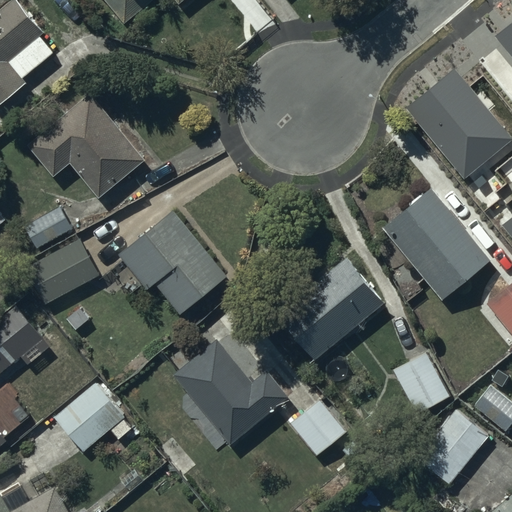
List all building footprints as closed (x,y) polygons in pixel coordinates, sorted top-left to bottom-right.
[(0,108),(27,86),(22,80),(54,54),(40,38),(43,35),(14,0),(0,11),(0,108)] [(172,0),(178,7),(186,0),(102,0),(124,26),(155,0),(172,0)] [(90,96),(28,148),(54,179),(69,166),(98,200),(145,161),(90,96)] [(486,113),(445,147),(506,220),(511,215),(511,128),(510,126),(503,132),(486,113)] [(434,191),(384,231),(442,304),(492,264),(434,191)] [(61,207),(24,228),(36,250),(73,229),(61,207)] [(174,211),(118,258),(147,293),(155,286),(181,317),(229,277),(174,211)] [(102,276),(81,239),(25,270),(46,307),(102,276)] [(386,303),(347,259),(276,320),(315,364),(386,303)] [(511,287),(488,307),(511,336),(511,287)] [(0,376),(44,337),(13,304),(0,316),(0,376)] [(381,324),(366,332),(383,366),(399,358),(381,324)] [(220,342),(175,378),(232,448),(292,401),(269,372),(254,384),(220,342)] [(426,354),(392,372),(416,416),(450,398),(426,354)] [(97,383),(54,416),(82,452),(125,419),(97,383)] [(511,404),(491,386),(473,407),(504,433),(511,423),(511,404)] [(320,401),(290,426),(316,458),(347,434),(320,401)] [(490,435),(455,409),(416,462),(451,487),(490,435)] [(0,431),(0,448),(8,441),(0,431)] [(0,496),(0,511),(67,511),(53,489),(30,502),(20,485),(0,496)] [(511,511),(511,497),(494,511),(511,511)]
